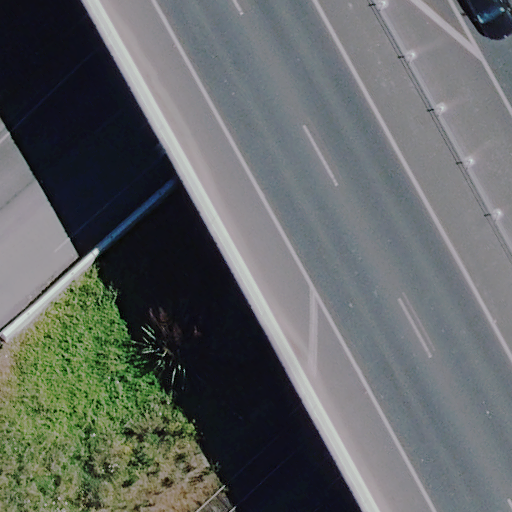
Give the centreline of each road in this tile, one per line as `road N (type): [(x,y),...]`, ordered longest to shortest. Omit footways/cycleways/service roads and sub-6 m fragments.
road 1 (motorway): [(511,457),(261,0)]
road 2 (unclassified): [(0,228),(234,0)]
